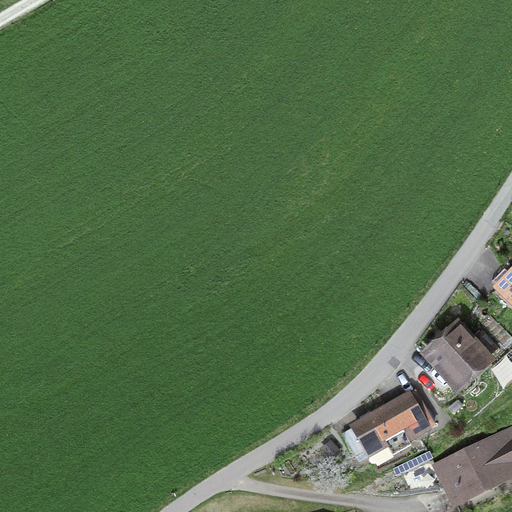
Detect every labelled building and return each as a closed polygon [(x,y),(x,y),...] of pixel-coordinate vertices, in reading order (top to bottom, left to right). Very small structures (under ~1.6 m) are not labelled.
[(504,279),(497,287),(511,301),(511,271),(508,276),(500,269),(497,272),(504,279)] [(429,357),(458,388),(488,359),(486,357),(494,350),(482,337),(474,345),(459,329),(429,357)] [(411,445),(408,440),(434,425),(415,392),(354,427),(371,456),(388,446),(393,455),(411,445)] [(342,434),(356,458),(367,451),(354,428),(342,434)] [(511,474),(511,456),(508,448),(511,445),(511,434),(511,433),(438,467),(443,479),(438,482),(442,491),(448,488),(454,502),(511,474)]
